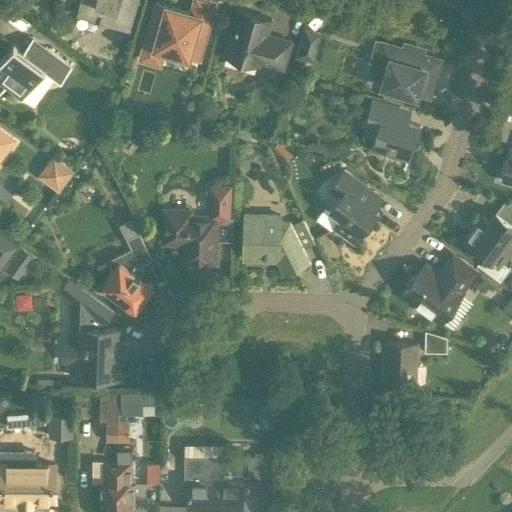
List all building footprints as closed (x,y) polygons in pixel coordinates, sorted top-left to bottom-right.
[(79,0),(75,16),(129,31),(137,0),(79,0)] [(140,58),(159,63),(163,50),(197,60),(214,2),(206,0),(193,0),(190,12),(188,11),(188,10),(177,7),(177,8),(156,2),(140,58)] [(270,19),(237,9),(224,55),(257,65),(258,61),(282,68),(290,41),(266,34),(270,19)] [(297,55),(312,60),(320,33),(304,28),(297,55)] [(417,93),(428,96),(439,59),(421,54),(423,48),(404,43),(403,48),(376,41),(370,60),(376,62),(371,76),(383,80),(381,86),(386,87),(384,95),(394,98),(397,90),(416,96),(417,93)] [(45,46),(35,60),(13,43),(0,60),(0,83),(21,99),(44,68),(60,80),(71,66),(45,46)] [(393,106),(371,100),(364,126),(377,129),(373,142),(385,145),(383,152),(407,159),(413,139),(415,140),(419,126),(390,118),(393,106)] [(179,116),(192,120),(197,107),(183,102),(179,116)] [(249,139),(251,130),(238,127),(236,135),(249,139)] [(0,155),(12,139),(0,129),(0,155)] [(115,131),(107,142),(114,147),(122,136),(115,131)] [(272,148),(285,160),(291,153),(278,141),(272,148)] [(352,157),(355,148),(346,145),(343,154),(352,157)] [(511,148),(510,148),(501,180),(511,182),(511,148)] [(58,186),(71,169),(54,157),(41,174),(58,186)] [(363,232),(365,229),(364,228),(378,210),(358,195),(366,185),(343,169),(329,189),(338,196),(329,209),(340,217),(333,227),(354,242),(362,231),(363,232)] [(216,218),(228,218),(229,187),(210,186),(209,217),(190,216),(190,210),(163,209),(162,242),(183,243),(182,261),(215,262),(216,218)] [(281,212),(244,211),(244,220),(243,252),(249,259),(276,260),(283,273),(308,260),(302,248),(315,242),(303,218),(290,224),(289,221),(281,221),(281,212)] [(499,281),(509,267),(501,261),(511,246),(511,215),(511,216),(508,221),(495,211),(488,221),(482,216),(464,241),(482,255),(476,263),(499,281)] [(132,220),(120,227),(130,248),(115,256),(118,262),(101,285),(134,310),(152,285),(139,276),(143,271),(140,265),(152,259),(132,220)] [(0,265),(15,245),(0,234),(0,265)] [(5,269),(18,278),(34,256),(21,246),(5,269)] [(462,291),(460,290),(474,271),(452,254),(438,274),(425,264),(403,293),(440,320),(462,291)] [(117,329),(102,329),(102,324),(113,309),(70,277),(64,284),(74,291),(69,298),(73,301),(72,330),(77,330),(77,344),(63,344),(62,360),(71,361),(71,376),(116,377),(117,359),(123,359),(123,348),(117,348),(117,329)] [(447,337),(425,329),(424,351),(446,351),(447,337)] [(416,343),(384,342),(383,384),(415,385),(416,343)] [(118,419),(118,409),(118,406),(116,406),(116,388),(100,388),(99,419),(106,419),(106,441),(118,441),(118,419)] [(143,392),(122,392),(122,413),(142,413),(143,392)] [(258,402),(257,425),(270,426),(271,403),(258,402)] [(49,436),(73,436),(74,414),(49,414),(49,436)] [(139,442),(140,420),(118,419),(118,441),(139,442)] [(55,497),(56,460),(46,460),(46,451),(48,451),(48,436),(20,435),(20,451),(23,451),(22,460),(2,459),(1,492),(30,493),(30,497),(55,497)] [(118,459),(130,459),(130,448),(118,448),(118,459)] [(158,450),(158,469),(173,469),(173,450),(158,450)] [(184,477),(189,477),(189,505),(218,505),(218,509),(243,509),(243,479),(268,479),(268,455),(248,455),(247,475),(231,475),(231,454),(184,454),(184,477)] [(100,480),(99,511),(116,511),(118,459),(101,459),(101,480),(100,480)] [(130,480),(130,459),(118,459),(116,511),(134,511),(135,480),(130,480)] [(176,511),(176,502),(160,503),(160,511),(176,511)]
